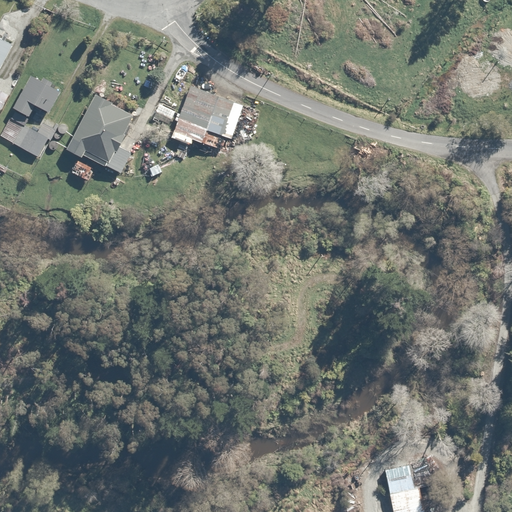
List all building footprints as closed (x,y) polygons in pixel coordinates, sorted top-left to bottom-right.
[(0,64),(13,40),(0,32),(0,64)] [(13,106),(29,116),(36,104),(49,112),(63,90),(33,71),(13,106)] [(191,87),(174,133),(205,144),(208,137),(228,144),(244,101),(207,88),(205,92),(191,87)] [(0,89),(0,108),(8,94),(0,89)] [(96,92),(67,147),(81,154),(83,150),(121,171),(131,152),(117,144),(134,113),(96,92)] [(10,115),(0,135),(39,156),(50,136),(10,115)] [(423,511),(411,461),(384,467),(394,511),(423,511)]
